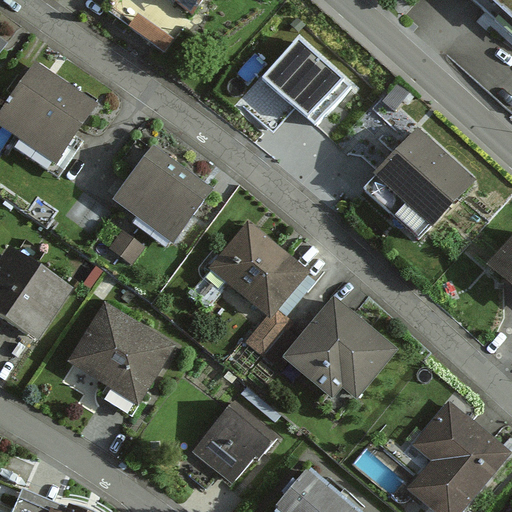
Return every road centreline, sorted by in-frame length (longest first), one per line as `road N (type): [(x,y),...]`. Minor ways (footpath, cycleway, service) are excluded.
road 1 (residential): [(511,402),(275,189),(14,0)]
road 2 (tertiary): [(343,0),(511,151)]
road 3 (residential): [(151,511),(0,411)]
